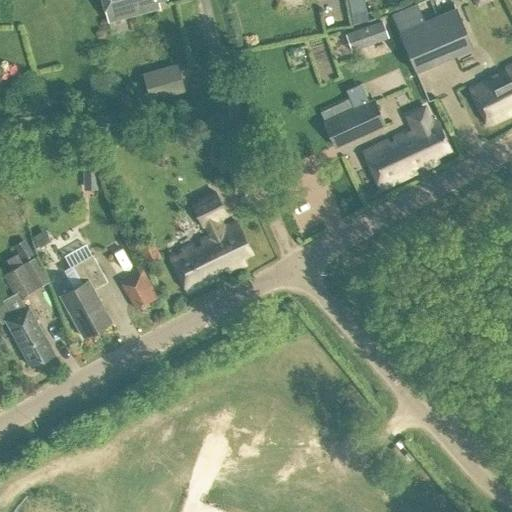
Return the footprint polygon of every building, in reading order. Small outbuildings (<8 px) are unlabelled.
[(100,0),(106,23),(161,8),(159,2),(165,0),(100,0)] [(348,0),(350,10),(365,8),(364,0),(348,0)] [(390,13),(398,32),(424,21),(416,2),(390,13)] [(456,7),(398,32),(415,73),(473,48),(456,7)] [(369,43),(388,36),(383,21),(364,27),(369,43)] [(177,63),(142,73),(143,74),(148,93),(150,101),(185,91),(177,63)] [(511,64),(506,68),(507,70),(469,89),(488,125),(511,113),(509,107),(511,105),(511,64)] [(374,98),(323,121),(335,147),(385,124),(374,98)] [(437,120),(432,122),(425,108),(406,116),(413,131),(407,134),(406,132),(363,152),(381,188),(416,172),(413,166),(424,161),(427,167),(438,162),(435,156),(450,149),(437,120)] [(206,153),(211,168),(227,162),(222,147),(206,153)] [(83,172),(84,190),(97,190),(96,171),(83,172)] [(228,213),(217,192),(193,204),(204,225),(206,224),(211,234),(182,248),(185,252),(177,256),(176,253),(171,256),(188,291),(217,277),(213,269),(225,263),(229,271),(244,264),(241,255),(252,250),(238,220),(226,227),(221,217),(228,213)] [(136,245),(146,267),(162,260),(153,238),(136,245)] [(25,239),(14,246),(22,260),(33,254),(25,239)] [(107,282),(93,256),(72,268),(80,284),(61,295),(84,337),(113,321),(95,288),(107,282)] [(56,354),(30,305),(27,307),(22,297),(40,288),(27,262),(9,271),(19,291),(0,301),(0,316),(2,321),(5,320),(30,367),(56,354)] [(120,280),(135,309),(158,297),(142,268),(120,280)]
